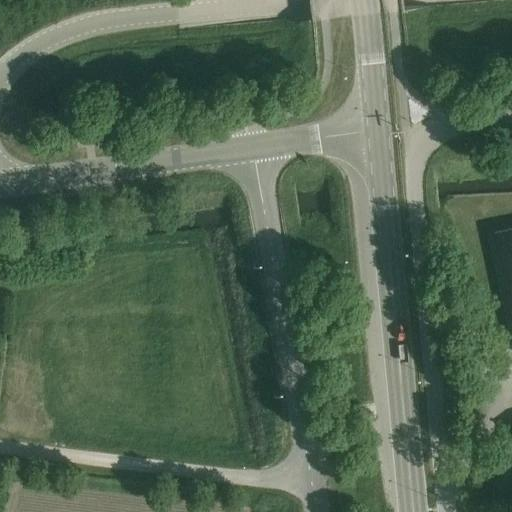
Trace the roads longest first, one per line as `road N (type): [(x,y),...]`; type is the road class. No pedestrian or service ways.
road 1 (unclassified): [(447,511),(414,170),(431,135),(452,123),(511,120)]
road 2 (secondary): [(412,511),(376,130)]
road 3 (unclassified): [(311,484),(253,147)]
road 4 (tertiary): [(0,79),(58,33),(120,16),(308,0)]
road 5 (tertiary): [(0,181),(253,147)]
road 6 (secondary): [(376,130),(366,0)]
road 7 (tertiary): [(253,147),(376,130)]
